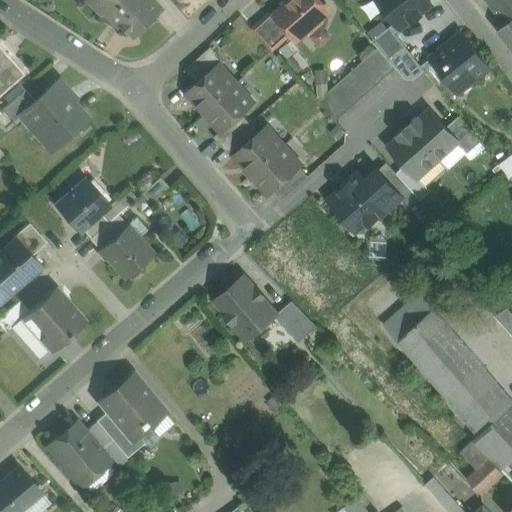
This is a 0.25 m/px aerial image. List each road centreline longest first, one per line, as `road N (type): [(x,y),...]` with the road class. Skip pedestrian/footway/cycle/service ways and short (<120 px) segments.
road 1 (residential): [(0,450),(254,227),(129,93)]
road 2 (residential): [(129,93),(0,6)]
road 3 (residential): [(231,0),(129,93)]
